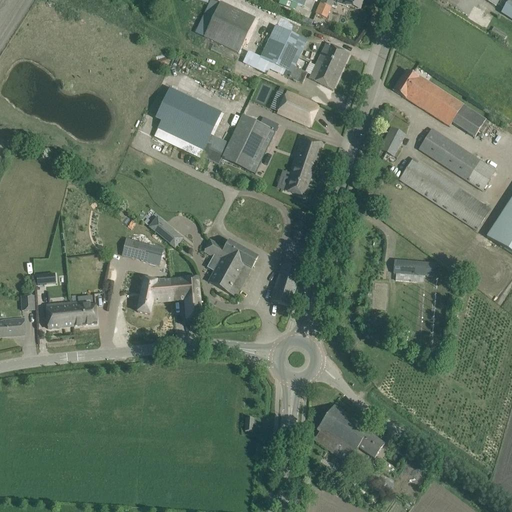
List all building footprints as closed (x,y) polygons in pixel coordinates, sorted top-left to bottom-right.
[(321,0),(320,3),(320,4),(331,8),(333,3),(345,7),(345,6),(350,7),(359,10),(362,0),(321,0)] [(211,1),(195,35),(239,55),(243,46),(256,21),(221,3),(220,5),(211,1)] [(511,2),(509,1),(501,13),(511,20),(511,2)] [(247,51),(244,58),(270,69),(283,76),(302,84),(307,74),(305,73),(295,68),(299,59),(300,56),(307,42),(276,27),(261,58),(247,51)] [(309,65),(305,73),(307,74),(311,76),(309,81),(324,87),(333,91),(341,73),(349,55),(340,50),(326,44),(315,68),(309,65)] [(463,106),(427,83),(419,77),(418,79),(406,71),(393,91),(449,128),(452,124),(474,139),(475,137),(478,140),(482,134),(479,131),(486,121),(463,106)] [(169,89),(154,119),(161,122),(157,130),(202,151),(199,157),(200,158),(218,166),(222,159),(221,159),(223,156),(209,149),(210,145),(207,143),(210,135),(221,114),(175,92),(169,89)] [(286,93),(277,114),(309,129),(319,107),(286,93)] [(242,117),(223,156),(221,159),(222,159),(255,175),(278,125),(263,118),(260,125),(242,117)] [(391,129),(380,150),(393,157),(404,136),(391,129)] [(418,151),(482,192),(496,171),(432,129),(418,151)] [(322,145),(302,139),(284,191),(304,198),(322,145)] [(399,181),(476,231),(491,211),(413,160),(399,181)] [(511,198),(486,238),(511,254),(511,198)] [(150,228),(165,240),(172,231),(163,224),(157,219),(150,228)] [(278,236),(265,233),(267,228),(258,226),(253,244),(274,250),(278,236)] [(159,266),(163,249),(126,240),(122,257),(159,266)] [(210,241),(203,252),(213,258),(221,262),(222,260),(242,272),(241,275),(247,278),(258,258),(229,242),(225,249),(210,241)] [(270,302),(290,308),(303,265),(283,259),(270,302)] [(214,273),(209,283),(235,298),(247,278),(241,275),(242,272),(222,260),(221,262),(214,273)] [(432,278),(434,264),(394,261),(393,275),(432,278)] [(43,277),(37,278),(38,286),(46,285),(46,284),(58,283),(57,276),(43,277)] [(144,279),(137,313),(150,316),(152,304),(184,301),(186,321),(201,319),(198,279),(157,282),(144,279)] [(33,311),(33,297),(21,297),(22,312),(33,311)] [(70,304),(51,306),(51,309),(46,310),(48,330),(72,327),(70,304)] [(78,304),(70,304),(72,327),(97,325),(95,305),(78,307),(78,304)] [(0,338),(25,336),(24,326),(24,320),(0,321),(0,338)] [(404,346),(408,333),(396,329),(392,342),(404,346)] [(370,431),(334,406),(316,431),(319,433),(313,441),(347,464),(358,448),(374,460),(384,445),(368,434),(370,431)] [(253,420),(245,419),(245,432),(252,433),(253,420)] [(358,482),(342,471),(337,478),(352,489),(358,482)] [(379,479),(376,483),(380,485),(390,492),(393,486),(383,480),(382,481),(379,479)]
